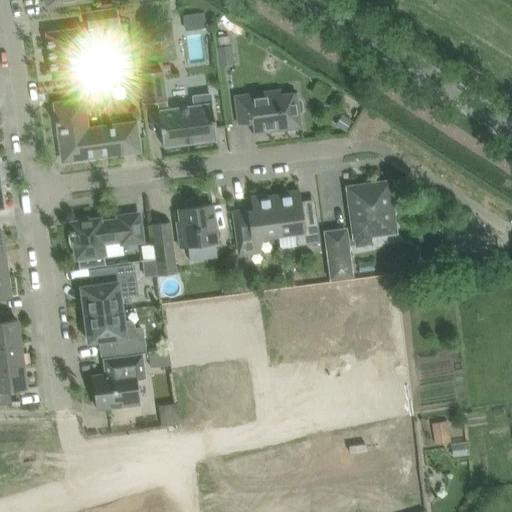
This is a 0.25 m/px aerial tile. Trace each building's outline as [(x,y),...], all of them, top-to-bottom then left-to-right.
[(88,29),(118,25),(116,8),(86,12),(88,29)] [(199,13),(183,16),(185,31),(202,29),(206,28),(204,13),(199,13)] [(83,28),(47,33),(53,79),(89,74),(84,30),(83,28)] [(219,66),(235,64),(233,46),(217,48),(219,66)] [(167,110),(166,101),(162,71),(140,74),(144,104),(158,102),(160,111),(158,111),(163,147),(216,139),(210,94),(193,97),(195,106),(167,110)] [(128,97),(142,95),(140,81),(126,83),(128,97)] [(281,95),(280,90),(235,96),(238,124),(252,123),(253,134),(301,128),(299,113),(302,110),(300,102),(297,100),(296,93),(281,95)] [(86,130),(82,101),(56,105),(58,121),(55,121),(58,142),(61,141),(63,151),(67,151),(67,152),(71,155),(72,154),(72,159),(86,157),(86,161),(95,159),(95,156),(138,150),(135,124),(86,130)] [(343,116),(337,126),(345,131),(352,121),(343,116)] [(372,244),(371,237),(396,233),(394,216),(396,213),(395,205),(392,202),(389,181),(346,186),(353,239),(355,239),(356,246),(372,244)] [(303,216),(300,190),(285,192),(286,195),(274,196),(279,234),(295,232),(297,246),(321,243),(317,215),(303,216)] [(265,197),(265,195),(250,196),(252,210),(234,212),(239,254),(260,251),(264,236),(279,234),(274,196),(265,197)] [(180,247),(218,242),(215,224),(212,204),(178,209),(180,221),(176,221),(180,247)] [(73,230),(69,230),(70,235),(69,238),(70,243),(72,247),(75,246),(77,258),(79,257),(80,269),(106,266),(104,254),(103,243),(122,240),(122,244),(142,242),(138,214),(119,217),(119,220),(103,223),(102,216),(92,218),(87,217),(83,218),(79,219),(79,222),(72,223),(73,230)] [(158,276),(177,273),(170,221),(151,224),(158,276)] [(429,256),(440,255),(438,240),(427,241),(429,256)] [(330,280),(354,276),(349,245),(326,248),(330,280)] [(82,297),(79,301),(81,308),(84,311),(84,314),(122,309),(120,296),(129,295),(128,287),(136,286),(133,265),(99,270),(101,284),(81,287),(82,297)] [(0,298),(10,298),(7,274),(0,275),(0,298)] [(383,281),(371,283),(372,291),(384,290),(383,281)] [(371,283),(359,285),(360,293),(372,291),(371,283)] [(346,286),(334,287),(335,296),(347,294),(346,286)] [(334,287),(322,289),(323,297),(335,296),(334,287)] [(270,290),(258,292),(260,299),(272,297),(270,290)] [(309,291),(297,292),(298,300),(310,299),(309,291)] [(297,292),(284,294),(286,302),(298,300),(297,292)] [(85,318),(82,321),(83,329),(87,332),(88,342),(100,341),(109,340),(111,353),(144,349),(142,328),(134,330),(133,321),(124,322),(122,309),(84,314),(85,318)] [(393,309),(374,312),(380,350),(398,348),(393,309)] [(4,321),(2,310),(0,310),(0,345),(20,343),(17,319),(4,321)] [(374,312),(357,314),(361,352),(380,350),(374,312)] [(357,314),(337,318),(343,355),(361,352),(357,314)] [(337,318),(320,320),(324,357),(343,355),(337,318)] [(320,320),(302,323),(306,360),(324,357),(320,320)] [(302,323),(282,326),(287,362),(306,360),(302,323)] [(282,326),(264,329),(269,364),(287,362),(282,326)] [(0,368),(23,365),(20,343),(0,345),(0,368)] [(169,349),(149,352),(151,367),(171,365),(169,349)] [(97,375),(93,376),(94,386),(97,409),(139,404),(135,379),(146,378),(143,353),(102,358),(105,374),(97,375)] [(245,361),(209,366),(211,385),(247,381),(245,361)] [(0,404),(12,404),(10,391),(26,389),(23,365),(0,368),(0,404)] [(188,378),(180,379),(181,390),(189,390),(188,378)] [(247,381),(211,385),(214,406),(250,402),(247,381)] [(185,398),(177,399),(179,411),(187,410),(185,398)] [(250,402),(214,406),(216,426),(253,422),(250,402)] [(187,410),(179,411),(181,423),(188,422),(187,410)] [(435,445),(451,442),(447,420),(432,423),(435,445)] [(18,424),(0,424),(0,429),(11,467),(23,464),(27,480),(58,471),(51,446),(40,449),(39,445),(36,445),(33,437),(23,441),(18,424)] [(0,487),(3,486),(0,477),(0,470),(11,467),(0,429),(0,487)] [(401,431),(378,434),(383,475),(407,472),(406,466),(401,431)] [(378,434),(355,437),(359,472),(360,478),(383,475),(378,434)] [(328,447),(305,450),(311,492),(334,489),(332,477),(328,447)] [(305,450),(282,453),(287,489),(288,494),(311,492),(305,450)] [(419,464),(406,466),(407,472),(410,490),(423,488),(419,464)] [(256,466),(232,470),(239,511),(261,508),(259,492),(256,466)] [(232,470),(210,472),(215,508),(215,511),(230,511),(239,511),(232,470)] [(359,472),(346,475),(349,499),(362,497),(360,478),(359,472)] [(346,475),(332,477),(334,489),(335,501),(349,499),(346,475)] [(287,489),(272,490),(275,511),(289,511),(288,494),(287,489)] [(275,511),(272,490),(259,492),(261,508),(261,511),(275,511)] [(163,511),(160,500),(138,506),(140,511),(163,511)]
